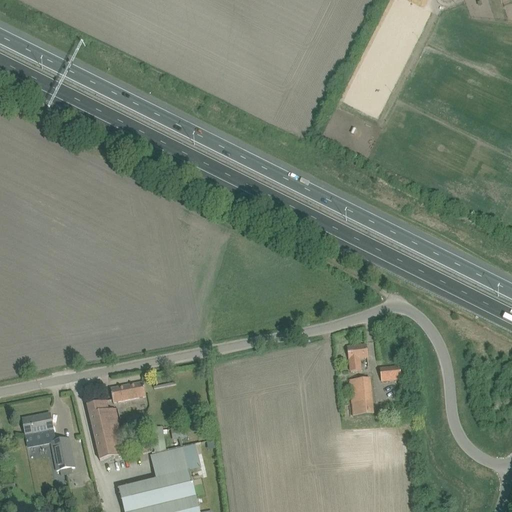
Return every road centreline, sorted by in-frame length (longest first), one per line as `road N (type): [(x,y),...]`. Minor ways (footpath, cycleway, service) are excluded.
road 1 (unclassified): [(0,390),(390,314),(416,318),(440,352),(467,447),(509,470)]
road 2 (motorway): [(511,290),(0,32)]
road 3 (motorway): [(0,62),(511,317)]
